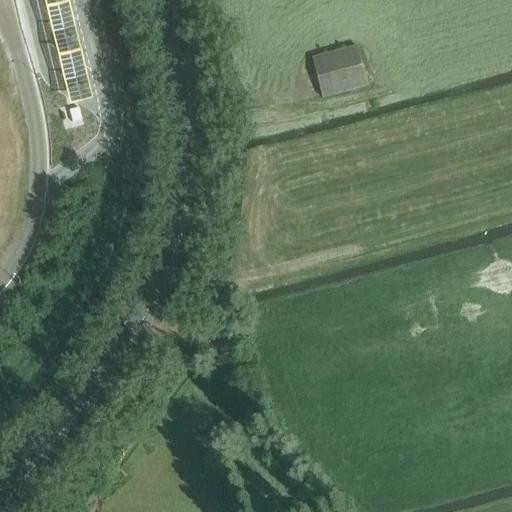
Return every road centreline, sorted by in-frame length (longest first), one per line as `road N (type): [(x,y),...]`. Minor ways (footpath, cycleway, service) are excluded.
road 1 (unclassified): [(0,501),(112,359),(169,246),(178,200),(177,116),(151,0)]
road 2 (track): [(156,278),(200,291),(352,251)]
